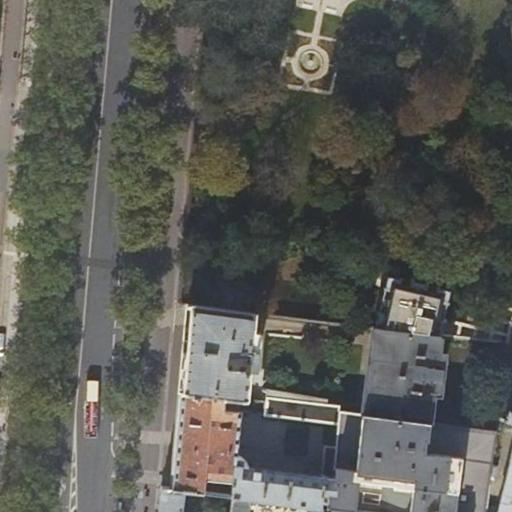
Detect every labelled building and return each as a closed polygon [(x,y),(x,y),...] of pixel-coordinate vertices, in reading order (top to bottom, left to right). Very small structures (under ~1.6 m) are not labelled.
[(447,304),(439,289),(429,286),(429,284),(412,280),(411,282),(399,279),(387,286),(377,328),(440,336),(447,304)] [(511,304),(497,301),(486,341),(509,344),(510,334),(511,325),(511,304)] [(179,392),(224,397),(247,399),(250,369),(257,369),(260,332),(254,331),(255,313),(186,305),(186,309),(183,347),(179,392)] [(511,325),(510,334),(511,335),(511,408),(510,405),(506,405),(500,408),(499,417),(511,420),(511,325)] [(374,328),(363,413),(430,422),(434,393),(440,393),(445,354),(438,353),(440,336),(377,328),(374,328)] [(326,447),(323,476),(248,466),(237,454),(241,410),(240,410),(240,403),(227,401),(227,408),(223,408),(224,397),(179,392),(175,440),(171,487),(184,489),(203,491),(204,477),(231,480),(230,495),(233,495),(313,505),(373,511),(486,511),(487,506),(490,478),(492,466),(497,430),(430,422),(363,413),(339,410),(337,424),(339,424),(336,448),(326,447)] [(337,424),(339,410),(340,405),(266,396),(266,401),(265,415),(337,424)] [(511,511),(511,451),(499,509),(487,506),(486,511),(511,511)] [(181,511),(184,489),(171,487),(160,486),(158,511),(181,511)] [(311,511),(313,505),(233,495),(230,511),(311,511)]
